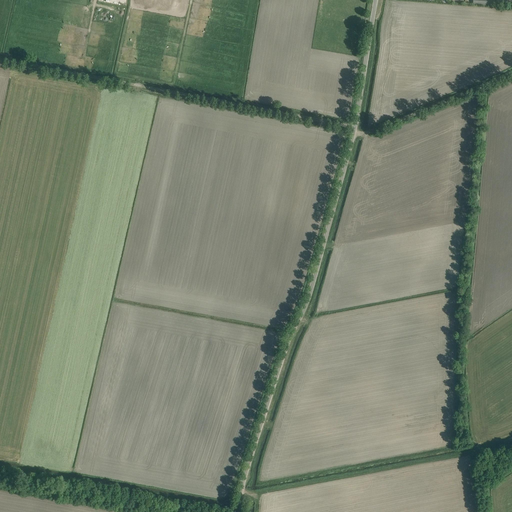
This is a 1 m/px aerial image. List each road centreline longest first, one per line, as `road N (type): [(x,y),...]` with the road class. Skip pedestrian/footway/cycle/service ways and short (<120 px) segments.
road 1 (unclassified): [(236,511),(308,306),(355,129),(376,0)]
road 2 (track): [(0,59),(369,131),(511,72)]
